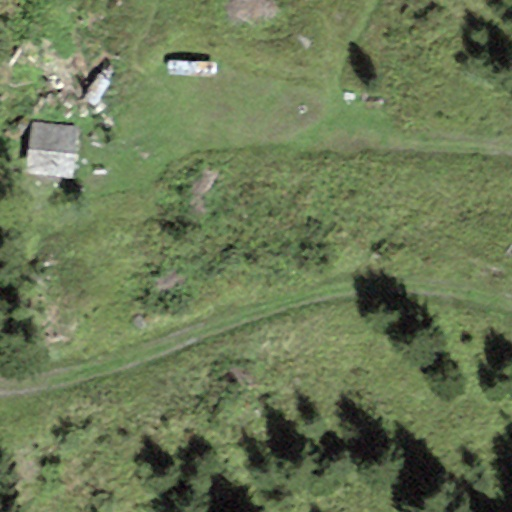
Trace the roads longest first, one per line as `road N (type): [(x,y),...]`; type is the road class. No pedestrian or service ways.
road 1 (track): [(0,384),(151,350),(297,294),(380,285),(511,301)]
road 2 (track): [(511,143),(305,131),(252,117)]
